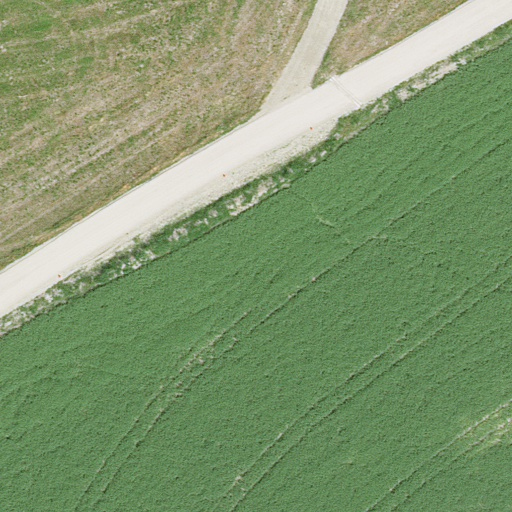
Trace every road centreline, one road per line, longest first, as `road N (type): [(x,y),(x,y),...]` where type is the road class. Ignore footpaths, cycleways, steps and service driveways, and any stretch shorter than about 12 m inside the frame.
road 1 (track): [(500,0),(274,127),(0,298)]
road 2 (track): [(274,127),(332,0)]
